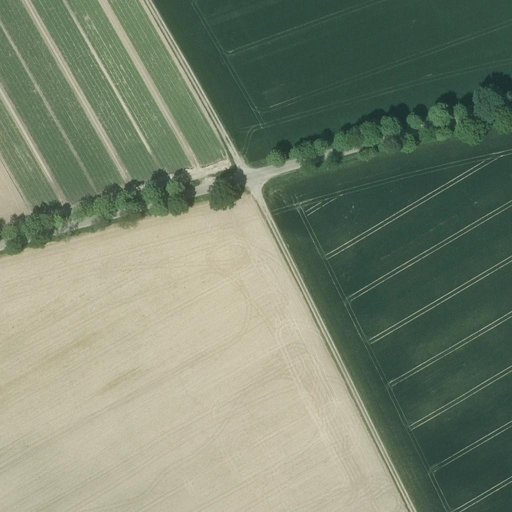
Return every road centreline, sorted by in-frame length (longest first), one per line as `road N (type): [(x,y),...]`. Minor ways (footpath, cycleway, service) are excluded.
road 1 (track): [(411,511),(247,178),(146,0)]
road 2 (unclassified): [(0,247),(511,109)]
